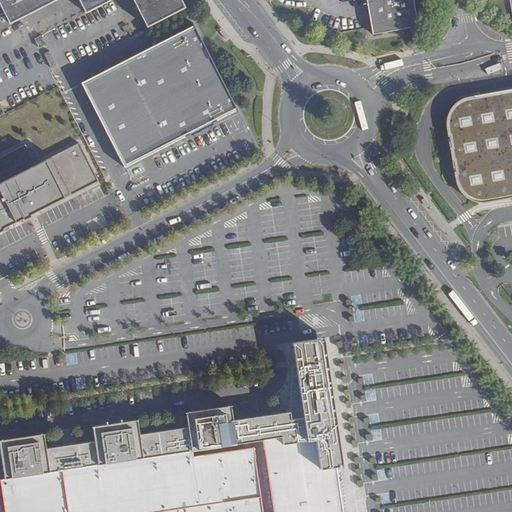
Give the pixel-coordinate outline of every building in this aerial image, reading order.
[(0,0),(0,6),(8,22),(31,12),(54,0),(0,0)] [(107,0),(77,0),(80,1),(82,5),(85,11),(107,0)] [(134,0),(147,26),(184,7),(180,0),(134,0)] [(366,0),(372,32),(417,24),(413,0),(366,0)] [(511,0),(485,0),(486,1),(490,0),(510,0),(511,9),(511,0)] [(194,25),(81,82),(124,167),(186,136),(186,137),(191,135),(190,134),(212,122),(213,124),(218,122),(217,120),(237,110),(238,110),(194,25)] [(511,88),(466,96),(464,97),(460,98),(456,100),(452,103),(448,107),(446,111),(444,116),(443,122),(443,127),(445,136),(446,136),(448,146),(446,147),(449,161),(450,160),(452,171),(451,171),(452,180),(454,185),(456,190),(459,194),(462,197),(467,200),(471,202),(474,202),(478,202),(483,202),(511,197),(511,88)] [(212,122),(190,134),(191,135),(192,135),(194,136),(196,136),(199,136),(201,136),(203,135),(206,133),(208,132),(210,130),(211,128),(212,126),(213,124),(212,122)] [(0,230),(10,225),(10,224),(50,204),(51,205),(98,180),(91,166),(84,152),(79,142),(36,165),(25,144),(3,156),(0,157),(0,230)] [(0,463),(2,479),(0,479),(0,488),(3,511),(341,511),(334,466),(336,465),(320,359),(298,363),(293,371),(299,410),(268,414),(271,438),(259,440),(270,511),(259,511),(249,449),(193,458),(192,450),(236,443),(230,406),(186,413),(188,426),(140,434),(138,420),(90,428),(92,441),(45,448),(42,435),(0,441),(0,463)]
